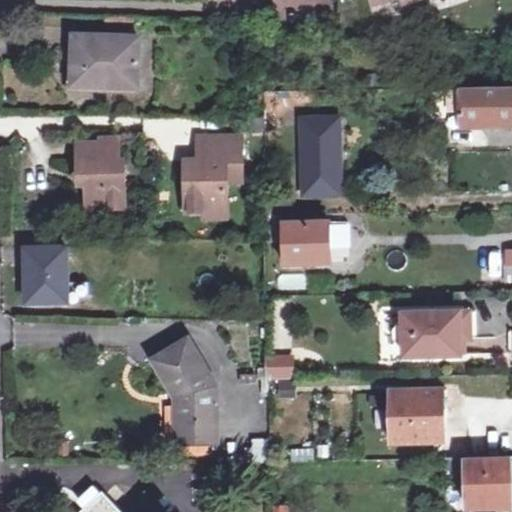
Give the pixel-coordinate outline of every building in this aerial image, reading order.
[(217,32),(218,19),(200,18),(200,32),(217,32)] [(250,20),(231,20),(231,34),(249,34),(250,20)] [(135,87),(135,37),(72,37),(73,86),(135,87)] [(478,88),(504,88),(504,70),(478,70),(478,88)] [(511,87),(504,88),(478,88),(435,88),(436,121),(460,121),(461,128),(511,127),(511,87)] [(306,177),(307,193),(340,193),(338,117),(302,118),(303,177),(306,177)] [(235,135),(202,136),(203,160),(191,160),(179,161),(179,210),(197,210),(198,202),(220,201),(219,181),(235,180),(235,135)] [(191,136),(191,160),(203,160),(202,136),(191,136)] [(100,203),(100,209),(121,208),(121,161),(115,161),(114,142),(74,143),(75,176),(81,176),(82,204),(100,203)] [(219,214),(220,201),(198,202),(197,210),(197,215),(219,214)] [(100,218),(100,209),(100,203),(82,204),(83,218),(100,218)] [(328,264),(328,223),(286,223),(286,264),(328,264)] [(68,303),(67,247),(26,248),(27,303),(68,303)] [(458,313),(402,314),(404,357),(460,356),(459,340),(458,313)] [(468,313),(458,313),(459,340),(469,340),(468,313)] [(172,403),(173,440),(213,439),(214,401),(208,372),(185,336),(152,358),(168,387),(172,403)] [(269,381),(296,379),(295,355),(267,356),(269,381)] [(238,382),(251,382),(255,382),(255,371),(238,372),(238,382)] [(264,381),(255,382),(251,382),(252,404),(265,403),(264,381)] [(442,441),(441,414),(446,413),(445,392),(391,393),(393,443),(442,441)] [(275,461),(291,461),(290,413),(273,413),(275,461)] [(230,438),(230,464),(263,464),(266,464),(266,461),(266,438),(263,438),(230,438)] [(506,507),(506,460),(463,461),(465,507),(506,507)] [(117,511),(100,494),(81,511),(117,511)]
